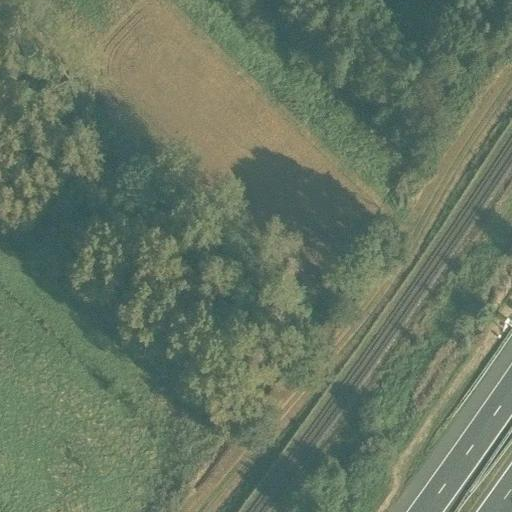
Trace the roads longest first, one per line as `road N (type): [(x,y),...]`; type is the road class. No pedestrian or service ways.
road 1 (track): [(200,511),(404,256),(511,80)]
road 2 (motorway): [(511,387),(423,511)]
